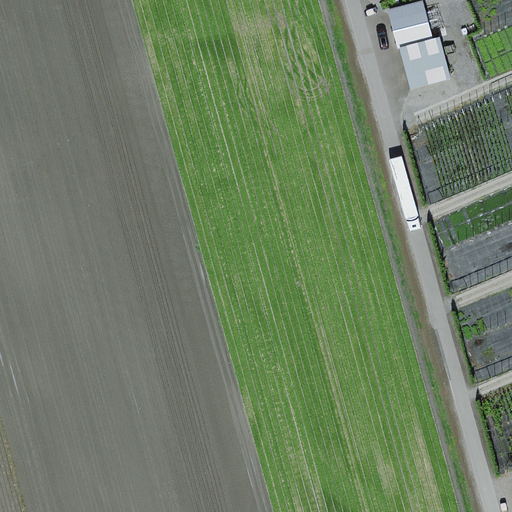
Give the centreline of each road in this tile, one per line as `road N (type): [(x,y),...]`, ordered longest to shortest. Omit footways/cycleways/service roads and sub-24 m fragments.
road 1 (track): [(354,0),(494,511)]
road 2 (track): [(389,130),(511,76)]
